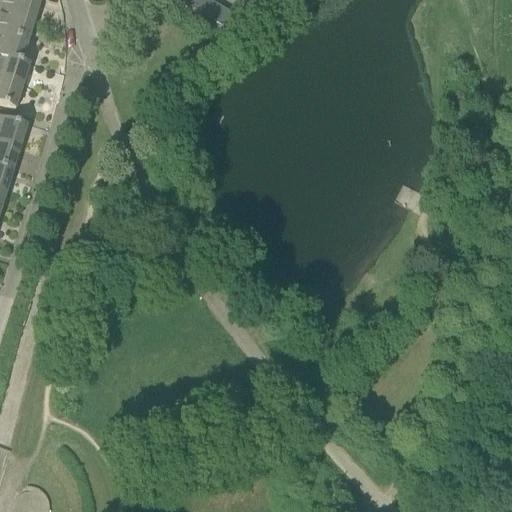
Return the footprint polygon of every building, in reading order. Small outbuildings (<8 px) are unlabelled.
[(0,0),(0,11),(35,22),(41,0),(0,0)] [(174,0),(227,31),(235,18),(211,3),(212,0),(174,0)] [(0,11),(0,35),(28,44),(35,22),(0,11)] [(0,58),(22,65),(28,44),(0,35),(0,58)] [(0,82),(22,90),(29,67),(22,65),(0,58),(0,82)] [(0,107),(15,113),(22,90),(0,82),(0,107)] [(0,120),(0,145),(20,152),(27,129),(0,120)] [(0,169),(13,173),(20,152),(0,145),(0,169)] [(13,173),(0,169),(0,193),(6,195),(13,173)]
